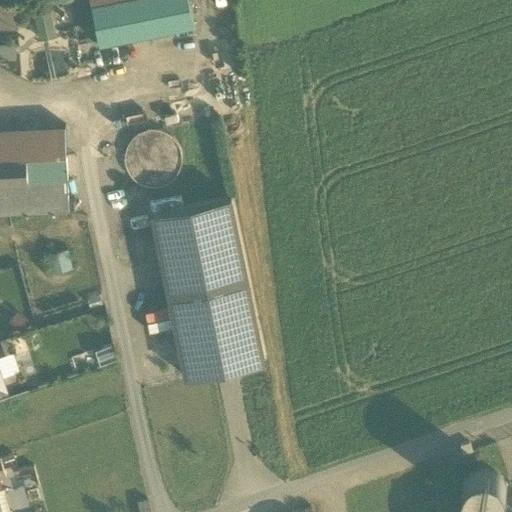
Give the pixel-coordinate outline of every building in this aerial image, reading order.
[(194,24),(189,0),(111,0),(92,4),(96,23),(99,38),(100,43),(194,24)] [(33,15),(38,39),(55,35),(51,11),(33,15)] [(87,41),(99,38),(96,23),(84,25),(87,41)] [(0,43),(0,60),(17,60),(16,43),(0,43)] [(165,183),(175,175),(181,164),(181,151),(175,140),(165,132),(153,129),(140,132),(130,140),(125,152),(125,164),(131,176),(141,183),(153,186),(165,183)] [(25,133),(26,157),(66,156),(65,131),(25,133)] [(0,158),(26,157),(25,133),(0,134),(0,158)] [(28,181),(67,180),(66,156),(26,157),(28,181)] [(0,158),(0,182),(28,181),(26,157),(0,158)] [(67,180),(28,181),(0,182),(0,214),(69,212),(67,180)] [(152,212),(186,377),(264,361),(231,196),(152,212)] [(67,247),(48,252),(52,270),(72,265),(67,247)] [(17,310),(8,320),(21,332),(31,321),(17,310)] [(101,365),(117,360),(113,343),(95,349),(101,365)] [(0,354),(0,369),(2,375),(20,369),(13,350),(0,354)] [(470,507),(486,511),(501,504),(505,488),(497,473),(481,469),(466,477),(462,493),(470,507)] [(0,488),(0,511),(12,511),(6,487),(0,488)]
